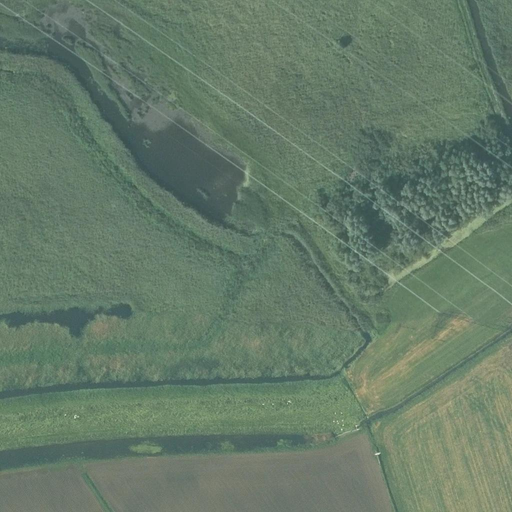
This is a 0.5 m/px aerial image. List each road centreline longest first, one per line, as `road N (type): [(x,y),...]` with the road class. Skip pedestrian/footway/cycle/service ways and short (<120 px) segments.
road 1 (track): [(382,337),(296,222),(275,229),(246,268),(219,256),(152,218),(50,95),(0,76)]
road 2 (track): [(246,268),(203,337),(189,344),(0,359)]
road 3 (track): [(511,149),(457,0)]
